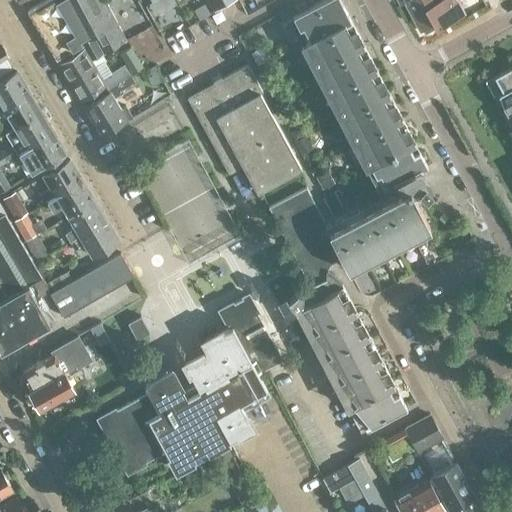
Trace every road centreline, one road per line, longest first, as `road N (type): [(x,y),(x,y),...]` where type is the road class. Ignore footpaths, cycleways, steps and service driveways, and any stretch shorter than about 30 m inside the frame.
road 1 (residential): [(507,239),(384,302),(502,511)]
road 2 (residential): [(142,267),(0,13)]
road 3 (residential): [(507,239),(412,68)]
